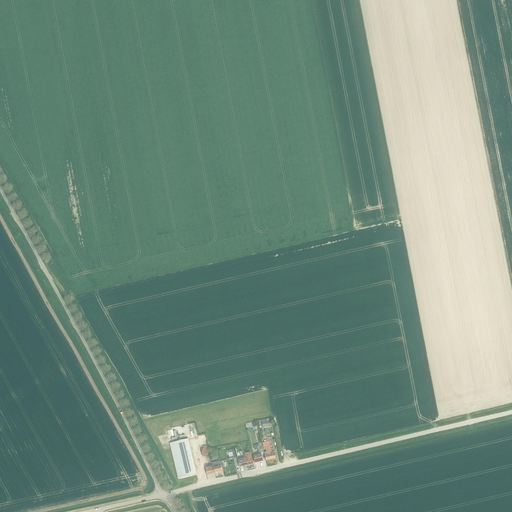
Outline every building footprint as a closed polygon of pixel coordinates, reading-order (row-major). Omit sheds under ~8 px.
[(267,419),(258,421),(258,423),(262,422),(263,427),(263,428),(272,427),(272,425),(271,420),(272,420),(272,418),(267,419)] [(178,478),(196,473),(188,439),(170,443),(178,478)] [(209,442),(202,443),(203,452),(210,451),(209,442)] [(266,460),(276,458),(274,451),(272,452),(270,442),(263,443),(263,448),(265,447),(267,452),(264,452),(266,460)] [(257,455),(253,456),(255,463),(263,461),(261,452),(263,452),(262,445),(257,446),(259,452),(256,453),(257,455)] [(232,450),(228,451),(229,454),(232,453),(233,453),(234,458),(237,457),(235,449),(232,450)] [(244,457),(238,459),(240,467),(245,466),(253,464),(252,456),(251,452),(243,454),(244,457)] [(207,475),(222,471),(219,461),(212,462),(212,466),(205,468),(207,475)]
